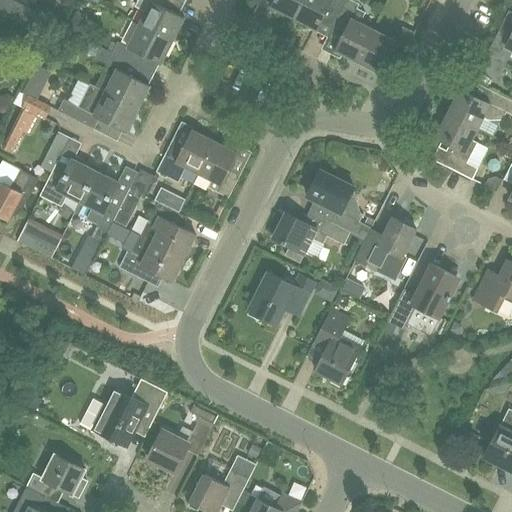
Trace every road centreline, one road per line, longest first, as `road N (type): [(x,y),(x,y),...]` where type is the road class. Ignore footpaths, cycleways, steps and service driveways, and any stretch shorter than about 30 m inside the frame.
road 1 (tertiary): [(354,461),(206,384),(191,358),(187,336),(288,129)]
road 2 (residential): [(511,235),(423,190),(375,126)]
road 3 (residential): [(67,123),(138,158),(172,88),(190,78)]
road 4 (tertiary): [(375,126),(407,109),(463,0)]
